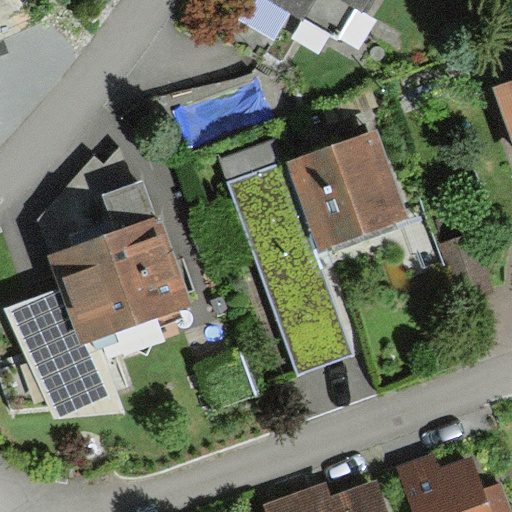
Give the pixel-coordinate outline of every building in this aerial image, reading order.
[(0,0),(0,44),(51,23),(28,0),(0,0)] [(377,0),(257,0),(304,29),(321,0),(327,0),(364,23),(377,0)] [(511,91),(494,98),(511,147),(511,91)] [(377,138),(285,171),(317,261),(328,258),(409,229),(377,138)] [(317,261),(285,171),(283,167),(228,187),(299,382),(354,362),(317,261)] [(110,225),(116,243),(157,228),(143,190),(103,204),(110,225)] [(116,243),(110,225),(70,240),(76,257),(100,248),(116,243)] [(76,257),(49,266),(82,356),(193,317),(161,227),(157,228),(116,243),(100,248),(76,257)] [(495,297),(473,235),(441,247),(463,308),(495,297)] [(417,463),(396,471),(410,511),(511,511),(503,491),(484,498),(472,464),(443,475),(436,456),(417,463)] [(312,492),(297,497),(301,511),(387,511),(378,487),(333,502),(328,487),(312,492)] [(301,511),(297,497),(281,503),(264,509),(264,511),(301,511)]
